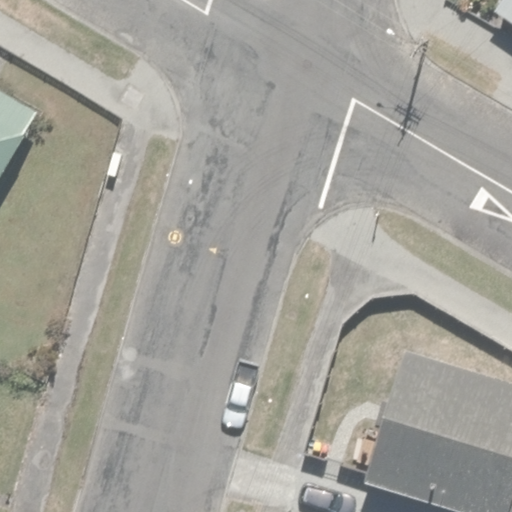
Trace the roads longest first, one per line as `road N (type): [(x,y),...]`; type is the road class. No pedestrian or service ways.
road 1 (residential): [(140,511),(213,246),(281,54)]
road 2 (residential): [(511,187),(281,54)]
